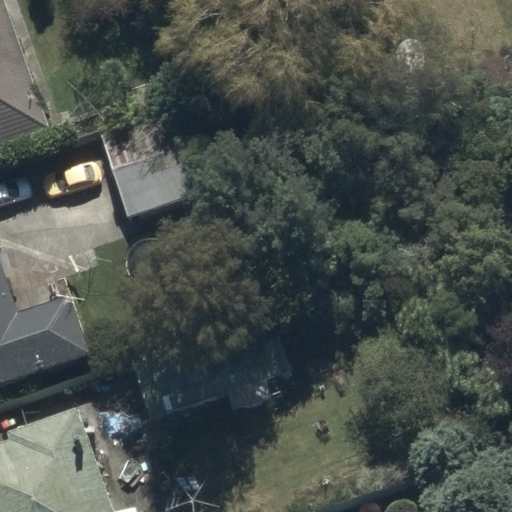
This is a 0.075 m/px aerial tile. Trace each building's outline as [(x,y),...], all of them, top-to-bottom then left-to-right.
[(0,154),(53,138),(0,17),(0,154)] [(195,113),(105,143),(134,231),(225,200),(195,113)] [(0,236),(0,396),(87,358),(0,236)] [(276,327),(137,368),(156,430),(235,406),(238,416),(283,403),(279,389),(293,385),(276,327)] [(108,511),(65,422),(0,443),(0,511),(108,511)]
